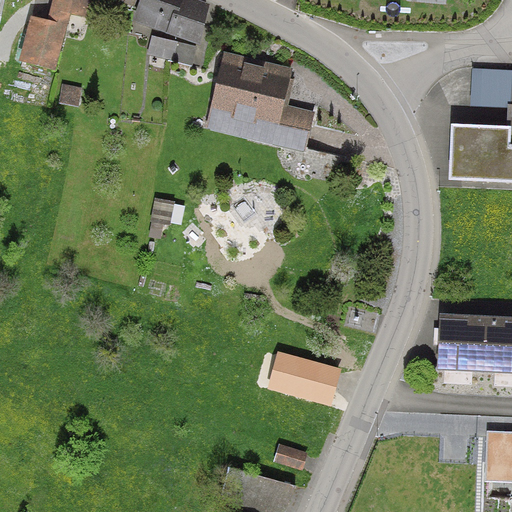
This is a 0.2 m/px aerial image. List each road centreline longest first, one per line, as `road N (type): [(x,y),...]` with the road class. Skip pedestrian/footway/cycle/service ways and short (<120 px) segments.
road 1 (tertiary): [(322,511),(396,330),(418,247),(410,163),(374,91)]
road 2 (tertiary): [(374,91),(318,42),(241,0)]
